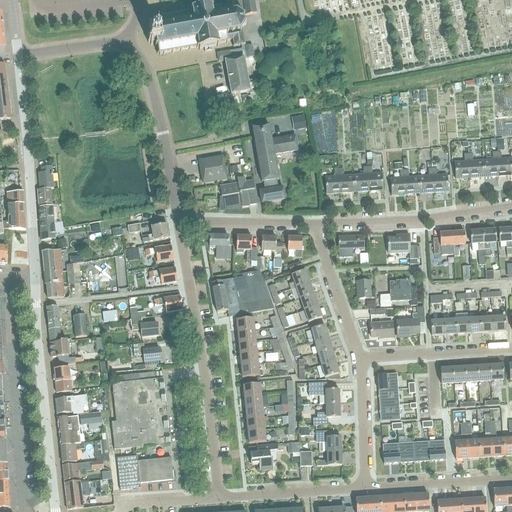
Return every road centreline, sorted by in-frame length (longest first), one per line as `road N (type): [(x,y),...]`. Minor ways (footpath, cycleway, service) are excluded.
road 1 (residential): [(217,495),(179,221)]
road 2 (residential): [(21,511),(9,280)]
road 3 (tertiary): [(55,511),(34,281)]
road 4 (tertiary): [(34,281),(17,55)]
road 5 (residential): [(179,221),(147,71),(128,41)]
road 6 (unknown): [(237,494),(221,331),(198,333)]
road 7 (residential): [(217,495),(365,488)]
road 8 (residential): [(365,488),(511,478)]
road 9 (residential): [(315,226),(179,221)]
road 10 (residential): [(365,488),(361,358)]
